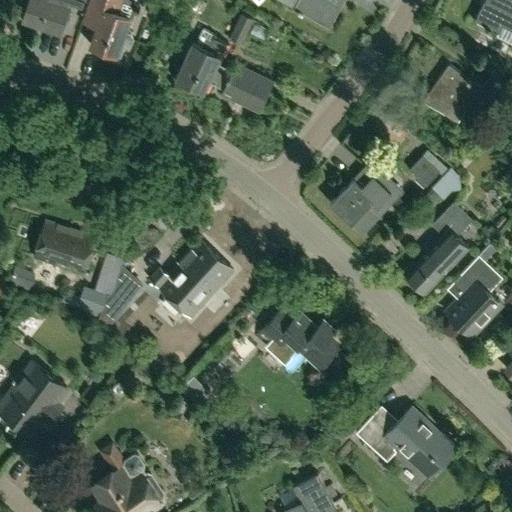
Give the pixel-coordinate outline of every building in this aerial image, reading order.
[(28,0),(22,20),(60,33),(71,2),(82,6),(84,0),(28,0)] [(126,45),(130,42),(132,37),(130,33),(124,31),(129,16),(116,11),(119,0),(89,0),(84,15),(99,20),(91,44),(101,48),(103,53),(114,57),(119,55),(123,44),(126,45)] [(328,27),(343,0),(297,0),(294,7),(328,27)] [(511,42),(511,0),(483,0),(474,20),(497,32),(496,34),(511,42)] [(241,45),(253,18),(241,12),(228,38),(241,45)] [(202,90),(209,77),(223,84),(230,69),(216,62),(220,54),(218,53),(224,41),(213,35),(214,33),(213,32),(213,33),(203,28),(196,42),(191,40),(174,76),(202,90)] [(230,69),(223,84),(219,92),(257,110),(272,79),(234,61),(230,69)] [(481,85),(448,62),(423,97),(457,121),(479,89),(495,99),(490,106),(499,112),(511,98),(511,83),(492,70),(486,80),(485,80),(481,85)] [(440,174),(446,167),(427,148),(409,168),(417,177),(415,179),(423,186),(438,171),(440,174)] [(371,158),(331,202),(364,232),(404,189),(371,158)] [(424,290),(468,245),(456,234),(472,217),(453,199),(431,222),(443,234),(406,272),(424,290)] [(85,271),(97,235),(46,218),(34,255),(85,271)] [(191,315),(233,268),(201,239),(169,273),(160,265),(149,277),(191,315)] [(472,333),(501,302),(488,290),(502,275),(478,253),(460,271),(471,281),(445,309),(458,322),(459,321),(472,333)] [(64,290),(60,304),(75,309),(98,317),(102,304),(106,292),(95,288),(84,285),(80,295),(64,290)] [(102,304),(98,317),(109,325),(117,315),(102,304)] [(281,305),(255,333),(285,360),(298,346),(321,368),(340,347),(328,337),(336,328),(324,317),(316,326),(311,321),(312,319),(299,308),(293,315),(281,305)] [(53,415),(63,402),(57,397),(67,384),(32,358),(0,401),(0,407),(32,431),(47,411),(53,415)] [(181,386),(192,397),(205,385),(194,374),(181,386)] [(455,443),(414,406),(394,427),(375,410),(356,431),(387,459),(399,446),(428,473),(455,443)] [(161,494),(143,467),(143,463),(138,454),(134,453),(124,459),(113,442),(100,450),(113,469),(94,482),(96,486),(91,489),(100,502),(96,505),(101,511),(155,511),(151,505),(160,500),(157,496),(161,494)] [(48,492),(60,499),(72,477),(61,471),(48,492)] [(300,500),(279,511),(334,511),(329,502),(332,500),(317,471),(292,484),(300,500)]
